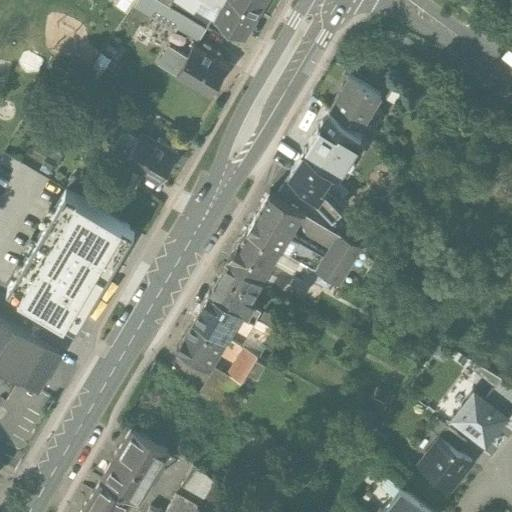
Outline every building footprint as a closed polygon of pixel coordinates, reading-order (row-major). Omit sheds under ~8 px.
[(176,31),(178,27),(185,15),(170,6),(159,0),(139,0),(136,7),(176,31)] [(189,17),(196,6),(191,7),(180,0),(173,0),(170,6),(185,15),(189,17)] [(245,34),(258,12),(238,0),(180,0),(191,7),(196,6),(197,4),(199,0),(204,0),(220,9),(216,17),(225,23),(223,27),(230,32),(233,27),(245,34)] [(238,0),(258,12),(265,0),(238,0)] [(197,4),(196,6),(189,17),(207,28),(214,15),(197,4)] [(199,40),(207,28),(189,17),(185,15),(178,27),(199,40)] [(202,48),(195,44),(187,57),(177,75),(211,95),(229,64),(218,57),(222,51),(206,42),(202,48)] [(158,65),(177,75),(187,57),(169,46),(158,65)] [(366,47),(350,73),(382,92),(393,73),(366,47)] [(350,73),(330,107),(362,126),(382,92),(350,73)] [(333,172),(338,175),(361,136),(329,107),(305,149),(306,151),(333,172)] [(141,138),(131,132),(124,134),(115,151),(116,157),(127,163),(126,165),(161,185),(180,153),(160,141),(158,144),(143,135),(141,138)] [(306,151),(290,173),(313,197),(327,212),(336,203),(338,201),(327,190),(322,187),(333,172),(306,151)] [(313,197),(290,173),(277,195),(303,211),(313,197)] [(104,213),(66,191),(7,292),(76,332),(135,231),(115,219),(104,213)] [(303,211),(277,195),(270,191),(248,229),(279,247),(280,248),(298,219),(303,222),(307,232),(332,247),(340,233),(303,211)] [(124,204),(113,198),(104,213),(115,219),(124,204)] [(346,213),(336,203),(327,212),(334,219),(339,214),(342,217),(346,213)] [(382,203),(368,214),(378,229),(393,218),(382,203)] [(361,245),(360,247),(364,249),(372,236),(352,225),(344,230),(341,233),(361,245)] [(279,247),(248,229),(229,261),(260,279),(279,247)] [(360,247),(361,245),(341,233),(340,233),(332,247),(318,271),(338,283),(360,247)] [(260,279),(229,261),(211,292),(242,310),(253,317),(261,304),(249,297),(260,279)] [(306,291),(318,271),(304,263),(292,283),(306,291)] [(450,267),(405,323),(437,341),(449,326),(466,305),(478,289),(450,267)] [(242,310),(211,292),(194,320),(225,339),(242,310)] [(466,305),(449,326),(461,335),(478,314),(466,305)] [(0,371),(17,381),(38,394),(60,355),(0,318),(0,371)] [(225,339),(194,320),(178,348),(209,366),(225,339)] [(260,321),(243,349),(258,358),(274,330),(260,321)] [(258,358),(243,349),(227,377),(242,385),(258,358)] [(0,406),(1,407),(17,381),(0,371),(0,406)] [(242,385),(227,377),(218,371),(202,395),(225,411),(242,385)] [(491,393),(509,407),(511,403),(511,387),(501,381),(491,393)] [(508,417),(504,414),(486,400),(475,391),(452,419),(485,445),(493,436),(495,438),(503,428),(500,426),(508,417)] [(509,407),(491,393),(486,400),(504,414),(509,407)] [(459,455),(466,445),(438,423),(431,433),(440,440),(459,455)] [(101,481),(131,499),(139,503),(170,451),(132,428),(101,481)] [(472,465),(459,455),(440,440),(419,467),(451,491),(472,465)] [(82,511),(123,511),(131,499),(101,481),(82,511)] [(382,511),(431,511),(401,488),(382,511)]
